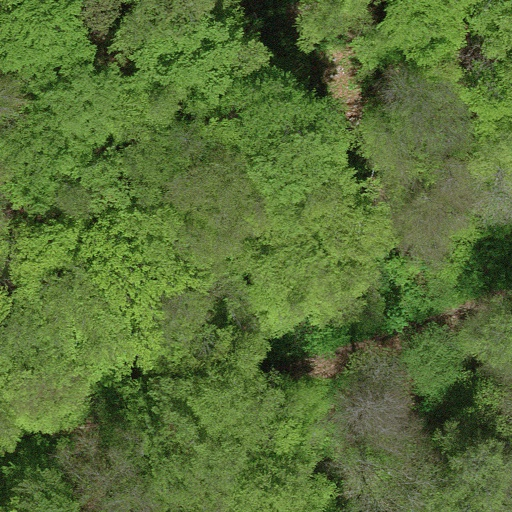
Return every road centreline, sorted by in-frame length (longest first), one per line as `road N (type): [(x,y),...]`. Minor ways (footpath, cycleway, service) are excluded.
road 1 (track): [(0,511),(153,441),(511,303)]
road 2 (track): [(508,305),(496,343),(455,387),(415,455),(399,511)]
road 3 (track): [(159,439),(0,457)]
